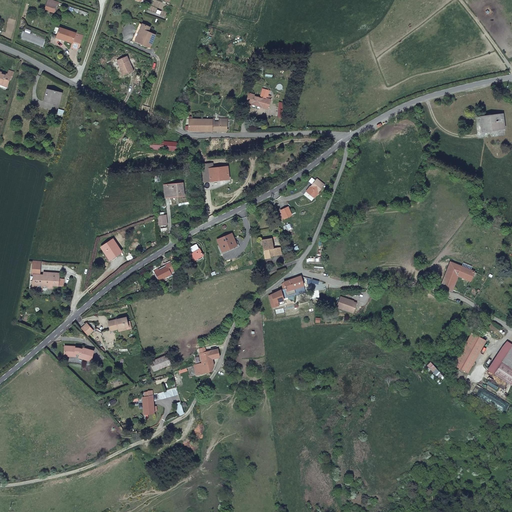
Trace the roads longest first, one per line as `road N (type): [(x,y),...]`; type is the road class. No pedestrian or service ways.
road 1 (unclassified): [(0,380),(103,290),(274,191),(348,137)]
road 2 (residential): [(0,46),(188,135),(348,137)]
road 3 (unclassified): [(511,328),(425,285),(340,283),(298,269)]
road 4 (unclassified): [(348,137),(426,97),(511,77)]
road 5 (track): [(147,117),(181,17),(223,26)]
road 6 (unclassified): [(348,137),(298,269)]
